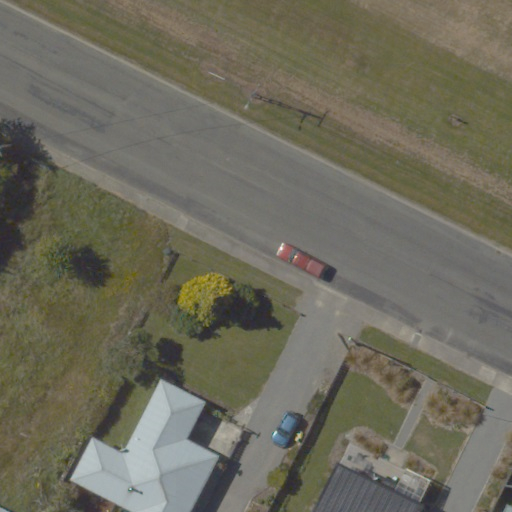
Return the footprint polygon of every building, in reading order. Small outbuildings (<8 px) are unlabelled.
[(0,406),(34,422),(76,332),(0,296),(0,406)] [(95,429),(70,475),(132,510),(130,511),(196,511),(228,455),(190,434),(209,399),(163,372),(122,444),(95,429)] [(338,448),(306,511),(424,511),(433,495),(338,448)] [(511,511),(511,494),(501,511),(511,511)] [(23,511),(0,500),(0,511),(23,511)]
